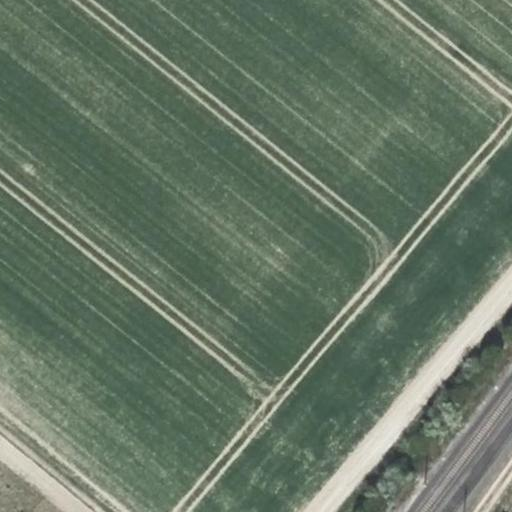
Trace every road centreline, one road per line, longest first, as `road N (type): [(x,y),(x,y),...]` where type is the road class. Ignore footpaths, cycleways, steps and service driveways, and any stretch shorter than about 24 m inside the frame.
road 1 (track): [(321,511),(511,286)]
road 2 (track): [(0,422),(110,511)]
